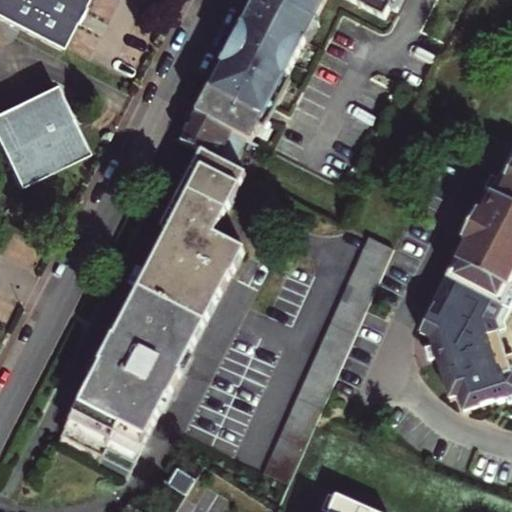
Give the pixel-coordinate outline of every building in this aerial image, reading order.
[(0,0),(0,15),(60,47),(73,22),(76,23),(80,15),(84,6),(82,5),(84,0),(0,0)] [(249,142),(255,130),(261,119),(258,118),(268,100),(276,104),(287,84),(282,81),(302,44),(303,43),(298,41),(309,21),(313,23),(314,22),(325,0),(340,0),(383,23),(388,13),(391,9),(387,7),(389,0),(257,0),(223,65),(222,65),(209,90),(196,115),(249,142)] [(403,0),(389,0),(387,7),(391,9),(388,13),(395,17),(403,0)] [(307,47),(319,25),(314,22),(313,23),(309,21),(298,41),(303,43),(302,44),(307,47)] [(0,110),(0,163),(13,189),(81,155),(66,124),(48,87),(0,110)] [(260,133),(276,104),(268,100),(258,118),(261,119),(255,130),(260,133)] [(183,141),(204,152),(244,173),(258,147),(249,142),(196,115),(190,126),(183,141)] [(244,173),(204,152),(173,212),(179,215),(174,224),(107,356),(65,438),(132,473),(246,251),(216,235),(247,174),(244,173)] [(421,334),(431,340),(434,347),(438,360),(450,399),(460,397),(464,412),(507,398),(511,396),(511,371),(511,369),(507,357),(500,333),(496,323),(511,292),(511,157),(500,181),(493,194),(483,214),(478,211),(462,241),(467,243),(421,334)] [(500,181),(493,177),(490,183),(486,190),(493,194),(500,181)] [(322,414),(355,341),(395,251),(371,238),(268,475),(290,485),(322,414)] [(511,310),(511,292),(496,323),(500,333),(507,331),(505,324),(511,310)] [(428,356),(430,362),(438,360),(434,347),(426,350),(428,356)] [(170,486),(186,496),(196,480),(180,469),(170,486)] [(375,511),(337,495),(335,498),(329,511),(375,511)] [(326,511),(329,511),(335,498),(330,496),(323,511),(326,511)]
